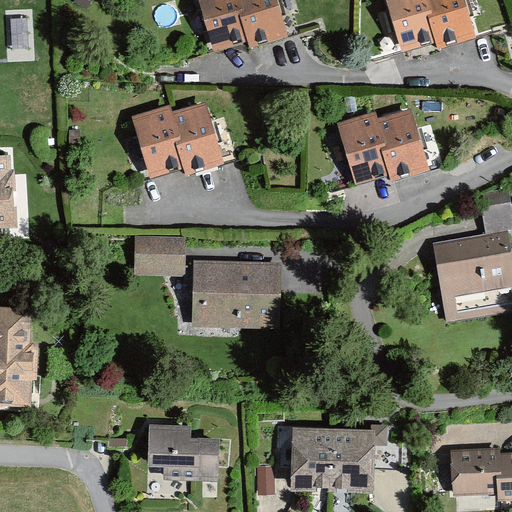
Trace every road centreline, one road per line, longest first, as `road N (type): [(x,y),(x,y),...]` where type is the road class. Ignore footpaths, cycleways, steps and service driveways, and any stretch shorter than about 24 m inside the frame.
road 1 (residential): [(511,85),(466,75),(203,71)]
road 2 (residential): [(106,511),(84,463),(0,454)]
